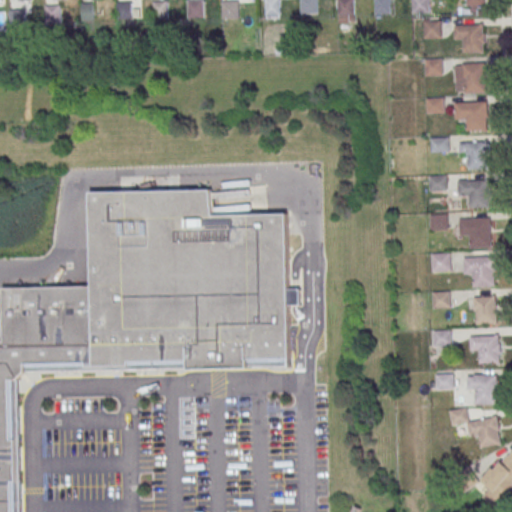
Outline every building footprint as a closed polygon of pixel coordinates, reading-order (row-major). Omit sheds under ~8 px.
[(187,0),(188,18),(205,18),(204,0),(187,0)] [(265,0),(266,20),(280,20),(280,0),(265,0)] [(301,0),(318,0),(319,13),(302,14),(301,0)] [(339,0),(355,0),(356,14),(340,15),(339,0)] [(376,0),(391,0),(392,14),(377,14),(376,0)] [(413,0),(430,0),(431,12),(414,13),(413,0)] [(222,18),(239,18),(239,1),(222,1),(222,18)] [(118,19),(133,19),(133,2),(118,2),(118,19)] [(167,17),(167,2),(154,2),(154,17),(167,17)] [(82,20),(93,20),(93,4),(82,4),(82,20)] [(46,5),(46,23),(61,23),(61,5),(46,5)] [(424,22),(442,21),(442,37),(425,38),(424,22)] [(455,25),(484,24),(485,53),(465,53),(464,39),(456,39),(455,25)] [(426,59),(443,59),(444,75),(427,76),(426,59)] [(487,93),(487,63),(456,63),(456,93),(487,93)] [(428,98),(445,97),(445,113),(428,114),(428,98)] [(456,103),(488,102),(489,131),(467,132),(467,118),(456,119),(456,103)] [(432,137),(449,137),(449,152),(432,153),(432,137)] [(488,142),(460,142),(460,153),(469,153),(469,170),(488,170),(488,142)] [(430,175),(447,175),(448,191),(431,192),(430,175)] [(458,182),(489,181),(490,208),(469,209),(469,196),(459,197),(458,182)] [(86,288),(88,370),(283,366),(280,213),(209,214),(205,190),(84,192),(86,288)] [(431,214),(448,214),(449,230),(432,231),(431,214)] [(460,219),(491,218),(493,248),(471,249),(470,235),(461,235),(460,219)] [(433,254),(451,253),(452,270),(434,271),(433,254)] [(464,258),(494,257),(496,286),(474,287),(473,274),(465,274),(464,258)] [(0,511),(0,288),(86,288),(88,370),(20,371),(14,379),(16,511),(0,511)] [(433,292),(450,291),(451,307),(434,308),(433,292)] [(475,298),(497,297),(498,326),(477,327),(475,298)] [(434,331),(452,330),(452,345),(435,346),(434,331)] [(471,337),(499,336),(501,363),(480,364),(479,350),(472,351),(471,337)] [(455,389),(455,374),(436,374),(436,389),(455,389)] [(497,375),(469,375),(469,393),(477,393),(477,405),(497,405),(497,375)] [(451,411),(453,425),(468,423),(471,438),(480,436),(482,447),(503,444),(498,416),(469,421),(467,408),(451,411)] [(511,451),(481,480),(490,490),(483,495),(495,508),(511,492),(511,451)]
